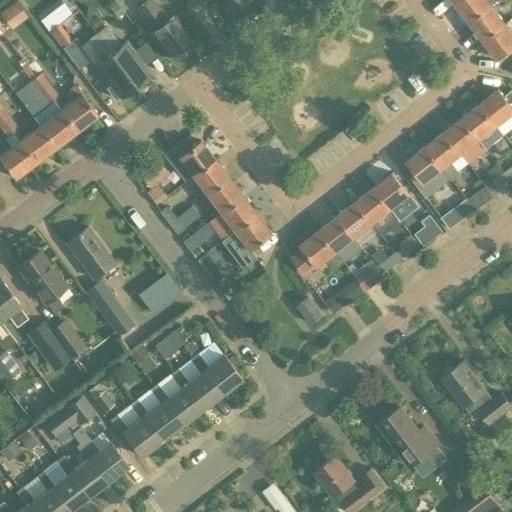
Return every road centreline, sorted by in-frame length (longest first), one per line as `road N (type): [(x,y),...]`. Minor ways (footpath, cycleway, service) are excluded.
road 1 (residential): [(195,85),(293,209),(465,70),(411,0)]
road 2 (residential): [(292,407),(106,169)]
road 3 (residential): [(292,407),(389,332),(415,297),(509,221)]
road 4 (residential): [(154,511),(292,407)]
road 5 (residential): [(195,85),(309,0)]
road 6 (residential): [(106,169),(82,166),(0,228)]
road 7 (residential): [(195,85),(111,147),(106,169)]
